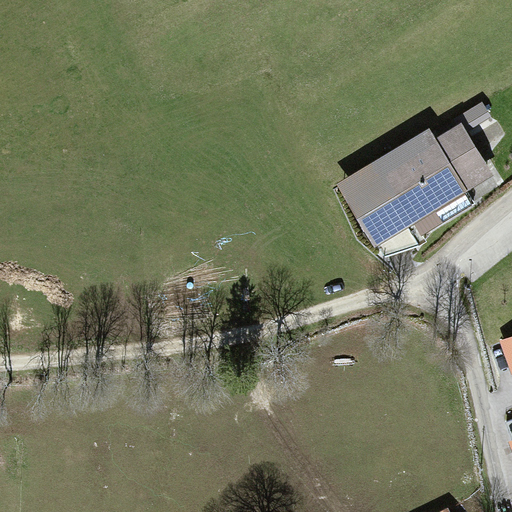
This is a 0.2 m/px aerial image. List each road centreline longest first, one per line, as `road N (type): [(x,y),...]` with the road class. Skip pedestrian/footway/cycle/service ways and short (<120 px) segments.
road 1 (track): [(0,364),(197,354),(445,281)]
road 2 (residential): [(506,511),(445,270),(458,246),(511,198)]
